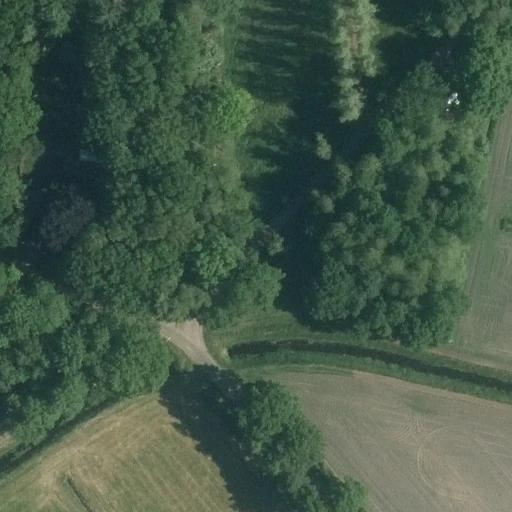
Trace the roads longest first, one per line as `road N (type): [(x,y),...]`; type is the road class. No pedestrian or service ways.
road 1 (unclassified): [(174,336),(482,0)]
road 2 (track): [(216,373),(341,371),(511,410)]
road 3 (unclassified): [(337,511),(221,377),(174,336)]
road 4 (track): [(0,448),(119,371),(189,345)]
road 5 (unclassified): [(174,336),(0,263)]
